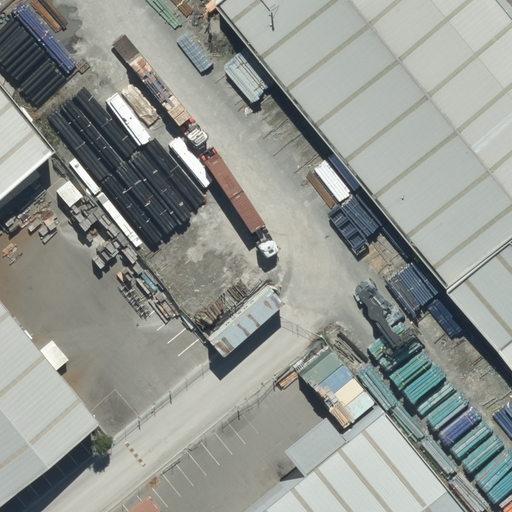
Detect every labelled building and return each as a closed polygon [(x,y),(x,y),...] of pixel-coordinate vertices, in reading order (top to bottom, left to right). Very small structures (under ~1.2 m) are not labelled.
[(511,7),(506,0),(224,0),(450,274),(509,226),(511,223),(511,7)] [(0,188),(42,156),(0,102),(0,188)] [(511,229),(509,226),(450,274),(511,353),(511,229)] [(0,304),(0,436),(65,386),(0,304)] [(348,372),(325,344),(310,356),(328,377),(327,378),(336,388),(342,383),(339,379),(348,372)] [(466,511),(378,403),(243,511),(466,511)]
